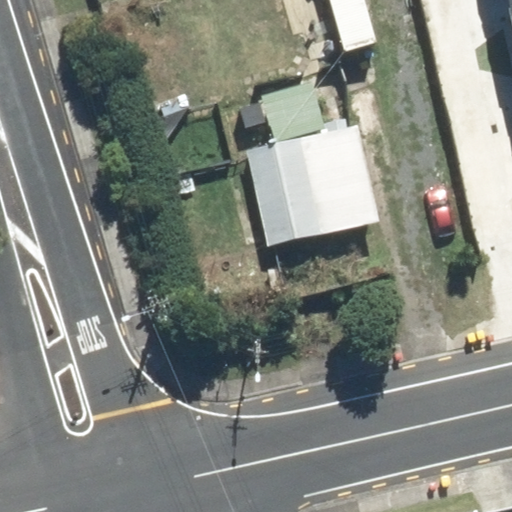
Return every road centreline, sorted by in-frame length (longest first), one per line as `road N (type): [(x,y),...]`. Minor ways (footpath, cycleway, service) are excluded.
road 1 (residential): [(0,126),(85,264),(153,482)]
road 2 (tertiary): [(511,403),(153,482)]
road 3 (residential): [(73,502),(0,285)]
